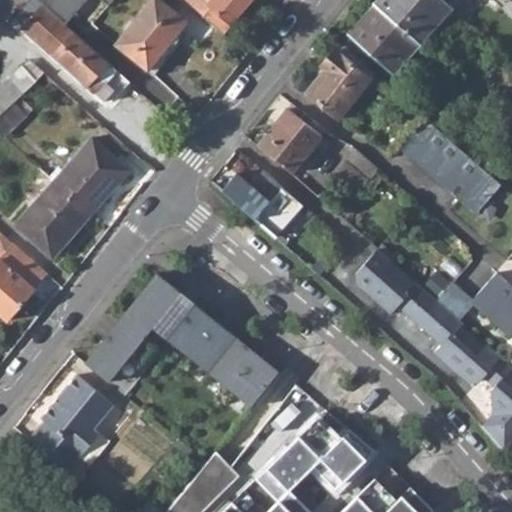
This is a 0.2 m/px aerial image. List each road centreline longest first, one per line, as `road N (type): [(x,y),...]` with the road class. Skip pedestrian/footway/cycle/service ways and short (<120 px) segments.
road 1 (residential): [(164,186),(406,391),(511,511)]
road 2 (residential): [(164,186),(0,399)]
road 3 (unknown): [(262,64),(469,232)]
road 4 (residential): [(315,0),(164,186)]
